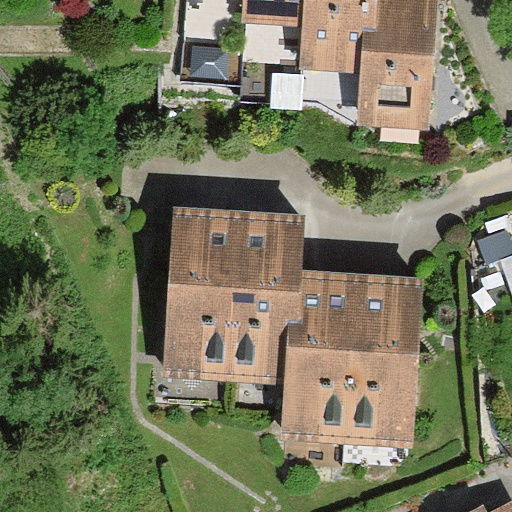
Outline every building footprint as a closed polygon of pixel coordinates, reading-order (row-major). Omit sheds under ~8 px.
[(218,0),(218,22),(281,25),(281,0),(218,0)] [(281,0),(281,25),(279,70),(342,73),(344,0),(281,0)] [(344,0),(342,73),(339,119),(403,122),(408,0),(344,0)] [(279,210),(158,204),(150,371),(271,377),(276,265),(279,210)] [(397,270),(276,265),(271,377),(268,432),(389,437),(397,270)] [(511,511),(501,491),(460,511),(511,511)]
